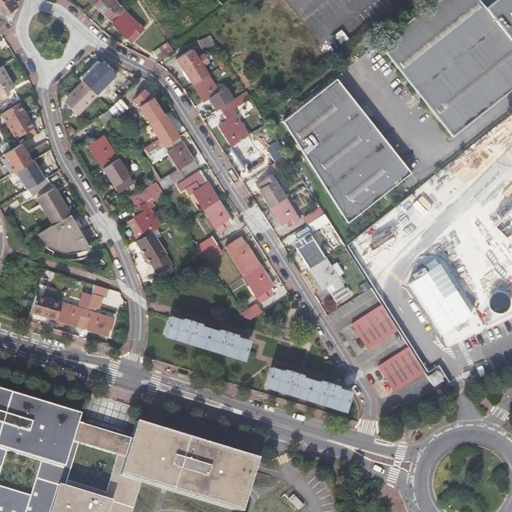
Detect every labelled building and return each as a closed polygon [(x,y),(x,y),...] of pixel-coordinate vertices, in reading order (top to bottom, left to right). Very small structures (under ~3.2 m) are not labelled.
[(16,7),(11,0),(0,0),(0,14),(2,17),(16,7)] [(113,0),(96,0),(92,4),(107,19),(108,17),(113,22),(124,11),(113,0)] [(478,0),(432,0),(378,44),(452,138),(511,88),(511,43),(511,42),(511,0),(493,0),(484,7),(478,0)] [(113,22),(112,23),(127,38),(128,37),(131,41),(143,29),(124,11),(113,22)] [(0,34),(1,35),(8,29),(1,21),(0,20),(0,34)] [(208,35),(197,40),(201,48),(212,43),(208,35)] [(154,52),(160,60),(174,51),(173,50),(168,43),(154,52)] [(178,62),(192,85),(207,75),(193,52),(178,62)] [(12,87),(0,66),(0,65),(0,101),(7,98),(4,92),(12,87)] [(97,68),(83,82),(95,94),(114,76),(108,70),(103,75),(97,68)] [(345,69),(282,120),(350,218),(414,167),(398,145),(398,143),(345,69)] [(207,75),(192,85),(203,102),(208,99),(216,110),(220,108),(230,101),(226,95),(222,98),(207,75)] [(95,94),(83,82),(68,97),(70,99),(66,103),(76,114),(95,94)] [(137,107),(149,124),(164,115),(152,97),(150,98),(142,90),(133,99),(139,105),(137,107)] [(230,101),(220,108),(224,114),(231,110),(249,98),(246,92),(230,101)] [(127,106),(119,98),(109,108),(115,118),(127,106)] [(25,114),(18,102),(1,113),(16,137),(33,127),(25,114)] [(115,118),(109,108),(106,111),(95,118),(101,127),(115,118)] [(218,126),(231,146),(247,136),(231,110),(224,114),(227,120),(224,122),(218,126)] [(163,147),(178,137),(164,115),(149,124),(163,147)] [(33,136),(37,146),(48,142),(44,131),(33,136)] [(91,151),(102,168),(117,159),(102,135),(96,139),(100,145),(91,151)] [(247,136),(231,146),(247,172),(264,161),(247,136)] [(197,167),(178,137),(163,147),(142,160),(147,167),(167,154),(177,170),(163,179),(168,187),(183,177),(182,176),(197,167)] [(36,158),(25,140),(12,148),(10,149),(10,150),(24,173),(35,166),(32,161),(36,158)] [(270,157),(274,163),(286,155),(280,145),(268,152),(271,156),(270,157)] [(274,163),(272,165),(275,170),(290,161),(286,155),(274,163)] [(117,159),(102,168),(112,186),(113,185),(118,192),(133,183),(117,159)] [(32,186),(46,177),(42,170),(28,179),(32,186)] [(203,210),(218,200),(207,182),(204,184),(197,172),(175,185),(179,192),(184,189),(189,197),(193,194),(203,210)] [(258,190),(269,207),(285,197),(270,175),(261,181),(264,186),(258,190)] [(51,184),(47,177),(46,177),(32,186),(28,188),(32,195),(51,184)] [(28,188),(32,186),(28,179),(23,181),(28,188)] [(136,239),(144,235),(150,231),(160,224),(148,206),(152,204),(150,201),(162,193),(155,181),(122,202),(125,206),(126,206),(128,204),(135,215),(133,216),(126,221),(134,232),(132,233),(136,239)] [(53,224),(69,214),(53,187),(37,198),(53,224)] [(285,197),(269,207),(281,224),(286,221),(290,218),(294,224),(299,220),(285,197)] [(233,222),(218,200),(203,210),(218,232),(233,222)] [(511,202),(498,211),(511,230),(511,202)] [(303,217),(308,224),(310,222),(321,215),(317,209),(303,217)] [(321,215),(310,222),(314,228),(328,220),(324,213),(321,215)] [(53,224),(37,234),(38,234),(38,235),(39,236),(41,238),(41,239),(43,240),(45,242),(46,243),(48,244),(49,244),(51,246),(52,246),(54,247),(55,247),(56,248),(57,248),(59,249),(61,249),(62,249),(63,249),(64,249),(66,249),(70,249),(71,248),(73,248),(74,247),(75,247),(77,246),(78,246),(79,246),(79,245),(80,245),(81,244),(82,244),(83,243),(84,243),(85,242),(86,242),(86,241),(69,214),(53,224)] [(167,259),(150,231),(144,235),(136,239),(135,240),(138,246),(149,264),(150,263),(157,273),(171,264),(167,259)] [(295,248),(308,268),(325,258),(308,232),(301,237),(305,242),(301,244),(295,248)] [(202,254),(217,245),(211,236),(197,246),(202,254)] [(243,276),(259,266),(247,245),(245,246),(240,238),(226,247),(243,276)] [(325,258),(308,268),(321,289),(325,287),(334,301),(347,293),(325,258)] [(437,260),(406,280),(440,335),(471,316),(437,260)] [(9,268),(2,266),(0,270),(0,278),(6,280),(9,268)] [(272,286),(259,266),(243,276),(259,302),(273,293),(269,288),(272,286)] [(108,289),(94,284),(92,293),(101,296),(105,297),(108,289)] [(4,303),(22,309),(30,311),(35,295),(9,287),(4,303)] [(84,317),(81,327),(107,335),(109,329),(111,321),(112,318),(93,312),(95,307),(98,308),(101,296),(92,293),(88,306),(84,317)] [(35,295),(30,311),(55,319),(60,302),(35,295)] [(60,302),(55,319),(75,325),(79,315),(84,317),(88,306),(82,304),(80,309),(60,302)] [(239,314),(241,316),(250,319),(261,311),(256,302),(239,314)] [(397,329),(381,304),(351,324),(367,349),(397,329)] [(22,309),(19,318),(27,321),(30,311),(22,309)] [(169,316),(164,334),(243,359),(248,340),(235,337),(236,335),(218,329),(218,331),(200,326),(200,324),(183,319),(182,320),(169,316)] [(394,391),(424,372),(423,370),(408,347),(378,366),(394,391)] [(270,367),(265,386),(344,410),(350,391),(337,387),(337,386),(320,380),(319,382),(301,376),(301,375),(284,369),(283,371),(270,367)] [(443,381),(437,371),(427,376),(434,387),(443,381)] [(240,511),(257,459),(135,422),(131,435),(130,438),(116,434),(109,430),(100,428),(91,426),(77,422),(78,419),(79,414),(0,389),(0,511),(131,511),(141,482),(239,511),(240,511)]
